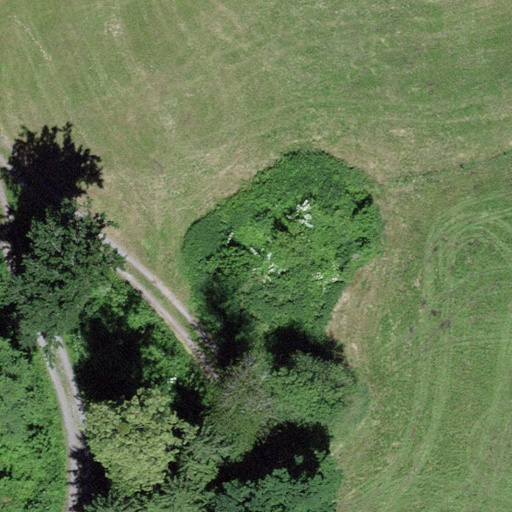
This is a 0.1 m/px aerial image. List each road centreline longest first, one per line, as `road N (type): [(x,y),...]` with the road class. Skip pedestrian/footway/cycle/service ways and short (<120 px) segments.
road 1 (track): [(0,148),(83,241),(221,313),(267,366),(292,409),(282,511)]
road 2 (track): [(137,511),(210,453),(292,409)]
